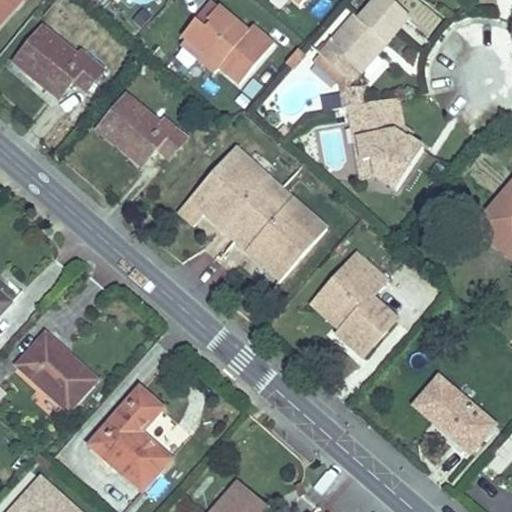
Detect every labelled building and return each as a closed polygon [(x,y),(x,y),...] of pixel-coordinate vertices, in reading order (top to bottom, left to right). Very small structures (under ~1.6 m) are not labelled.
[(0,0),(0,25),(22,0),(0,0)] [(381,41),(386,47),(410,19),(389,0),(377,0),(359,21),(355,17),(328,48),(355,72),(381,41)] [(213,3),(197,22),(207,30),(211,24),(208,22),(219,9),(213,3)] [(207,30),(197,22),(183,38),(187,41),(220,69),(241,87),(275,46),(253,28),(249,33),(219,9),(208,22),(211,24),(207,30)] [(44,77),(65,94),(74,83),(86,94),(104,72),(82,54),(79,59),(43,30),(16,64),(39,83),(44,77)] [(215,75),(220,69),(187,41),(182,47),(215,75)] [(360,76),(386,47),(381,41),(355,72),(360,76)] [(60,100),(65,94),(44,77),(39,83),(60,100)] [(127,147),(148,163),(157,152),(169,163),(187,141),(166,123),(162,128),(127,99),(99,133),(122,152),(127,147)] [(394,121),(401,119),(398,100),(350,108),(354,128),(364,126),(366,139),(361,140),(365,162),(375,160),(378,178),(397,191),(424,150),(409,140),(408,142),(396,135),(394,121)] [(403,129),(401,119),(394,121),(396,135),(408,142),(409,140),(412,135),(403,129)] [(364,181),(378,178),(375,160),(365,162),(361,140),(366,139),(364,126),(354,128),(364,181)] [(143,169),(148,163),(127,147),(122,152),(143,169)] [(249,172),(254,166),(236,150),(190,202),(205,216),(210,210),(228,226),(223,232),(236,243),(277,196),(249,172)] [(277,196),(282,190),(254,166),(249,172),(277,196)] [(511,186),(480,223),(511,250),(511,186)] [(282,190),(277,196),(304,220),(309,215),(282,190)] [(304,220),(277,196),(236,243),(248,253),(253,248),(271,264),(266,269),(281,283),(327,231),(309,215),(304,220)] [(194,228),(205,216),(190,202),(179,214),(194,228)] [(205,216),(223,232),(228,226),(210,210),(205,216)] [(511,250),(480,223),(476,229),(511,260),(511,250)] [(248,253),(266,269),(271,264),(253,248),(248,253)] [(348,324),(341,332),(338,336),(364,359),(397,321),(372,300),(387,282),(358,256),(319,300),(348,324)] [(0,294),(0,316),(11,305),(0,294)] [(313,307),(341,332),(348,324),(319,300),(313,307)] [(97,382),(46,337),(19,368),(70,413),(97,382)] [(441,379),(417,407),(472,455),(496,427),(441,379)] [(137,440),(141,435),(162,411),(140,392),(92,447),(143,493),(170,461),(145,440),(142,444),(137,440)] [(365,424),(354,414),(350,419),(361,429),(365,424)] [(145,440),(141,435),(137,440),(142,444),(145,440)] [(78,511),(41,479),(12,511),(78,511)] [(258,511),(262,507),(238,486),(216,511),(258,511)]
